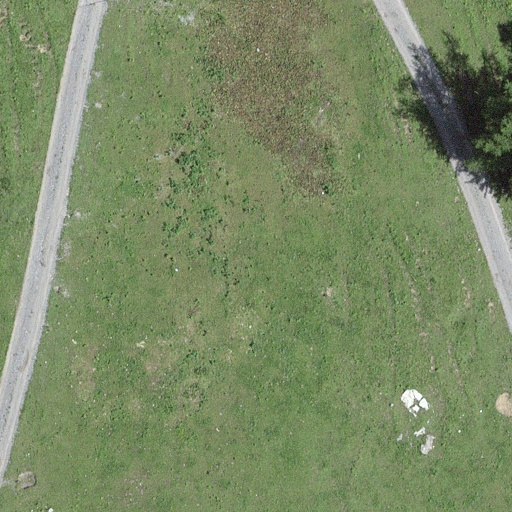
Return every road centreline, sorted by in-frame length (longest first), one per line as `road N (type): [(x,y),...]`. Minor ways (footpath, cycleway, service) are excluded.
road 1 (track): [(96,0),(0,450)]
road 2 (track): [(511,283),(463,150),(385,0)]
